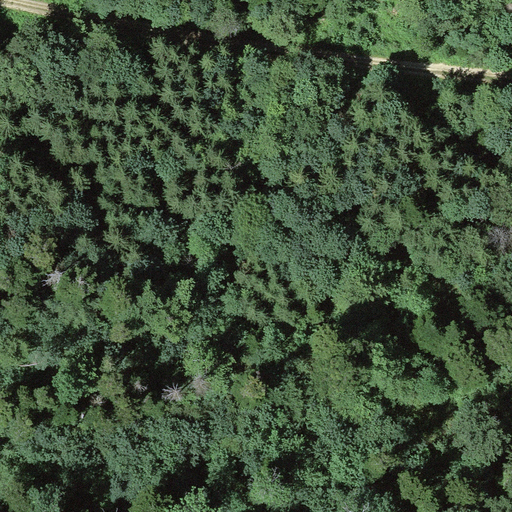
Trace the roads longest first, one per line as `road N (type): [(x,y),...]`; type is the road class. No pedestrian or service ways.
road 1 (track): [(511,77),(144,29),(6,0)]
road 2 (track): [(97,469),(47,440),(0,377)]
